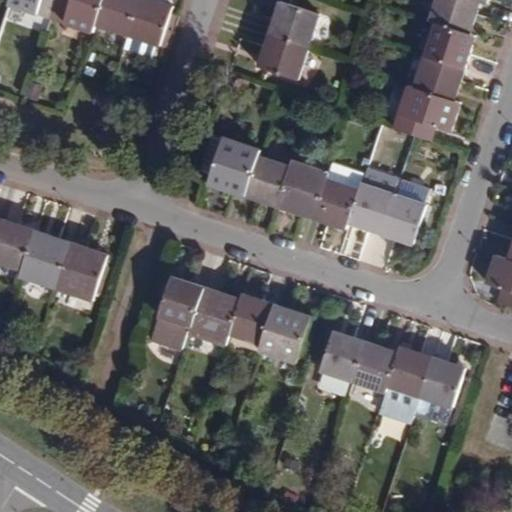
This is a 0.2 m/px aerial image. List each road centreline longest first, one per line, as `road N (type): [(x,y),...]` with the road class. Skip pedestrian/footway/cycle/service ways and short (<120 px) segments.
road 1 (residential): [(140,210),(433,303)]
road 2 (residential): [(433,303),(511,73)]
road 3 (residential): [(140,210),(198,0)]
road 4 (residential): [(0,165),(140,210)]
